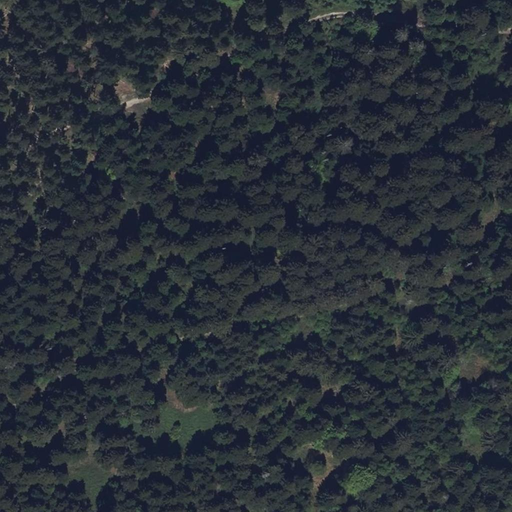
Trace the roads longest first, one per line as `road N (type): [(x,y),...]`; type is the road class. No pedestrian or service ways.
road 1 (track): [(0,144),(99,119),(137,121),(233,55),(352,16),(511,27)]
road 2 (track): [(511,268),(185,346),(0,370)]
road 3 (track): [(0,229),(99,119)]
